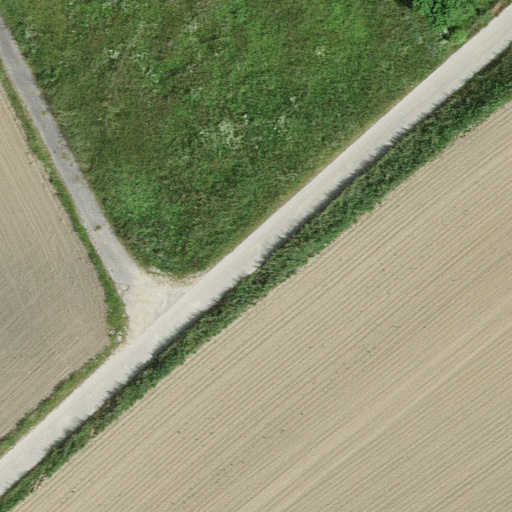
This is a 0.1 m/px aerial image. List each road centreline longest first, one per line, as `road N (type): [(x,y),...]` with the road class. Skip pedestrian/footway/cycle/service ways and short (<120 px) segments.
road 1 (unclassified): [(0,477),(511,17)]
road 2 (track): [(146,345),(0,65)]
